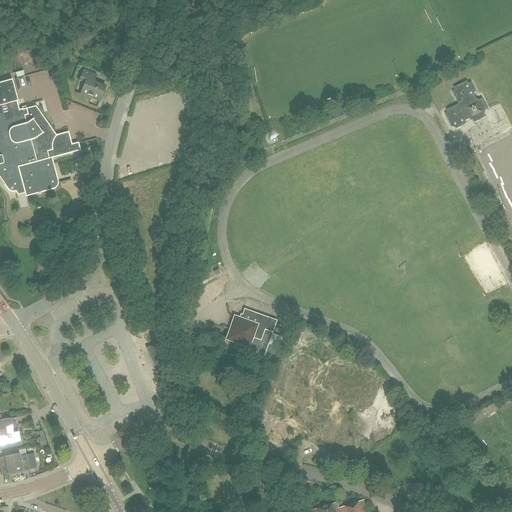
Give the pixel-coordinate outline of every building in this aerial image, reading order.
[(99,101),(105,87),(93,82),(95,75),(80,69),(78,75),(81,76),(80,80),(85,82),(81,93),(99,101)] [(0,178),(7,188),(8,190),(9,190),(10,191),(14,192),(24,189),(26,196),(54,189),(56,188),(58,185),(58,182),(58,180),(52,157),(71,152),(69,146),(72,145),(68,132),(56,135),(35,106),(25,109),(23,109),(23,108),(14,111),(12,102),(17,101),(11,80),(0,83),(0,178)] [(469,84),(467,83),(466,82),(453,88),(454,90),(453,92),(452,93),(458,105),(446,111),(447,112),(446,115),(445,115),(451,128),(453,128),(455,128),(456,130),(465,125),(465,123),(466,121),(469,119),(473,121),(474,123),(485,118),(483,115),(485,111),(487,110),(482,99),(479,100),(475,99),(474,96),(475,93),(476,93),(471,83),(469,84)] [(253,181),(249,184),(266,205),(270,202),(253,181)] [(250,196),(245,198),(251,209),(256,206),(250,196)] [(310,216),(317,214),(315,208),(308,211),(310,216)] [(246,215),(234,217),(235,223),(247,222),(246,215)] [(229,251),(239,251),(238,224),(228,225),(229,251)] [(265,240),(274,230),(269,226),(260,236),(265,240)] [(286,228),(276,235),(280,241),(290,233),(286,228)] [(290,249),(298,244),(293,238),(286,243),(290,249)] [(288,252),(290,257),(301,251),(298,246),(288,252)] [(245,261),(250,251),(243,248),(239,258),(245,261)] [(254,262),(264,253),(261,249),(251,258),(254,262)] [(296,258),(300,265),(311,258),(306,251),(296,258)] [(242,275),(251,267),(246,261),(237,270),(242,275)] [(272,278),(276,284),(295,271),(290,265),(272,278)] [(288,296),(302,292),(300,284),(286,288),(288,296)] [(277,320),(244,309),(241,318),(235,316),(226,339),(236,343),(234,347),(263,358),(273,361),(278,347),(279,348),(283,337),(273,333),(277,320)] [(86,315),(66,327),(71,334),(90,323),(86,315)] [(160,343),(147,348),(154,365),(165,360),(163,355),(165,354),(160,343)] [(298,444),(323,365),(307,360),(282,438),(298,444)] [(370,402),(375,377),(352,372),(348,390),(355,391),(354,398),(341,395),(340,400),(356,404),(357,399),(370,402)] [(0,423),(12,421),(12,419),(2,421),(1,415),(0,415),(0,423)] [(12,421),(0,423),(0,449),(21,445),(18,432),(15,432),(12,421)] [(29,470),(25,449),(19,450),(14,451),(15,455),(0,457),(0,463),(2,475),(29,470)] [(369,511),(366,500),(342,506),(343,511),(369,511)] [(327,504),(328,511),(339,511),(336,502),(327,504)]
